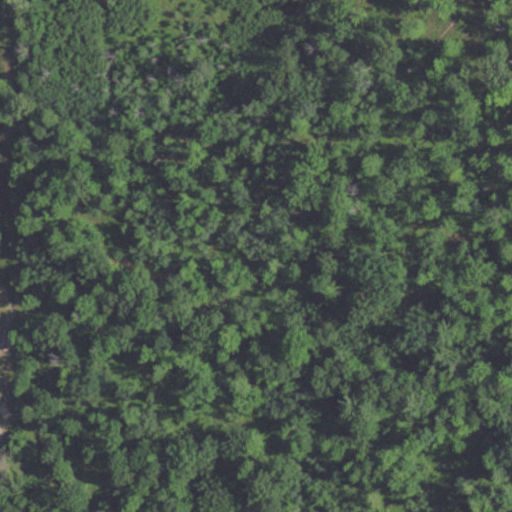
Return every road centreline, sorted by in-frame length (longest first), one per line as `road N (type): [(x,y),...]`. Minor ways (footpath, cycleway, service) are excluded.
road 1 (track): [(0,319),(0,6)]
road 2 (track): [(0,411),(27,426),(67,511)]
